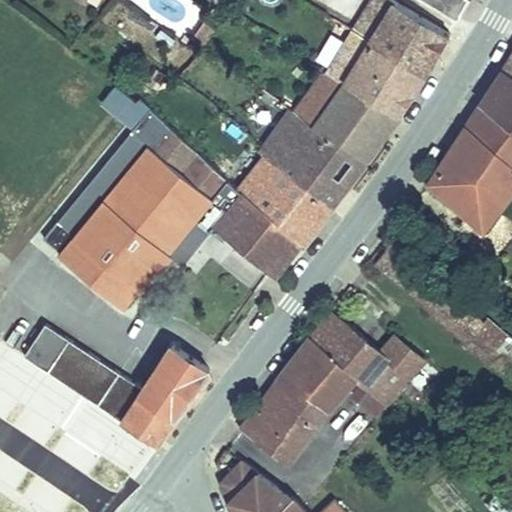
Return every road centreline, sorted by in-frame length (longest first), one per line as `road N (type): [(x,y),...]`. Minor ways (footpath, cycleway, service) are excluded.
road 1 (tertiary): [(172,463),(497,0)]
road 2 (residential): [(0,436),(116,511)]
